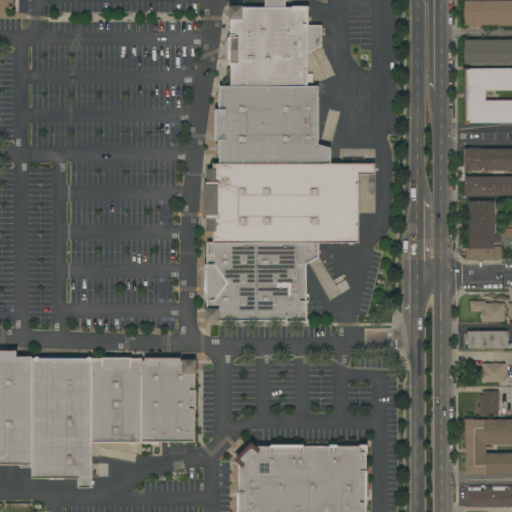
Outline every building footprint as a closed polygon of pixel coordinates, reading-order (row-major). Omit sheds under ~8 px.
[(0,0),(13,0),(13,7),(11,7),(11,9),(0,9),(0,0)] [(307,322),(286,322),(286,320),(218,321),(218,323),(207,323),(207,322),(205,322),(205,308),(208,308),(208,301),(205,301),(204,264),(207,264),(207,242),(213,242),(212,231),(206,231),(206,215),(204,215),(204,184),(207,184),(206,168),(213,168),(213,163),(220,163),(219,141),(215,141),(215,109),(219,109),(219,86),(231,86),(230,66),(230,63),(229,63),(229,37),(229,34),(232,34),(232,19),(229,19),(229,6),(243,5),(243,7),(265,7),(265,0),(286,0),(286,7),(292,7),(292,6),(308,6),(308,25),(321,25),(321,46),(308,53),(307,73),(312,73),(312,82),(307,82),(307,86),(319,86),(318,144),(331,148),(331,163),(375,164),(375,175),(359,174),(359,243),(319,243),(319,257),(307,264),(307,322)] [(511,25),(464,25),(464,0),(511,0),(511,25)] [(511,64),(465,64),(465,40),(511,40),(511,64)] [(511,123),(470,123),(470,124),(464,124),(464,67),(470,67),(470,68),(511,68),(511,123)] [(472,196),(464,196),(464,175),(467,175),(467,177),(511,176),(511,171),(467,171),(467,172),(464,172),(464,148),(471,148),(471,149),(511,149),(511,195),(472,195),(472,196)] [(494,201),(494,236),(500,236),(500,242),(494,242),(494,246),(500,246),(500,260),(465,261),(465,246),(469,246),(468,201),(494,201)] [(503,228),(511,228),(511,253),(511,252),(503,252),(503,228)] [(481,322),(481,311),(469,311),(470,301),(485,301),(485,303),(494,303),(494,302),(496,302),(496,303),(504,303),(504,322),(481,322)] [(468,331),(507,331),(507,343),(511,343),(511,349),(506,349),(506,348),(468,348),(468,331)] [(0,350),(18,351),(18,356),(33,356),(33,357),(32,468),(20,468),(20,465),(0,464),(0,350)] [(102,358),(102,357),(181,358),(181,359),(197,359),(197,373),(196,373),(195,390),(197,390),(196,410),(195,410),(195,442),(142,441),(142,443),(91,442),(91,487),(78,487),(78,478),(32,478),(32,468),(33,357),(102,358)] [(505,382),(481,382),(481,363),(494,363),(496,363),(505,363),(505,382)] [(498,416),(479,416),(479,395),(482,394),(482,391),(498,391),(498,416)] [(511,474),(473,474),(465,475),(465,419),(474,419),(474,420),(511,419),(511,474)] [(304,445),(304,446),(330,446),(330,445),(338,445),(338,446),(359,446),(359,445),(368,445),(368,453),(366,453),(366,471),(368,471),(368,503),(365,503),(365,511),(237,511),(237,492),(238,492),(238,464),(235,459),(252,442),(256,446),(271,446),(271,445),(304,445)] [(511,507),(509,507),(466,507),(466,490),(467,490),(467,487),(480,487),(480,490),(491,490),(491,487),(504,487),(504,490),(508,490),(508,487),(511,487),(511,507)]
